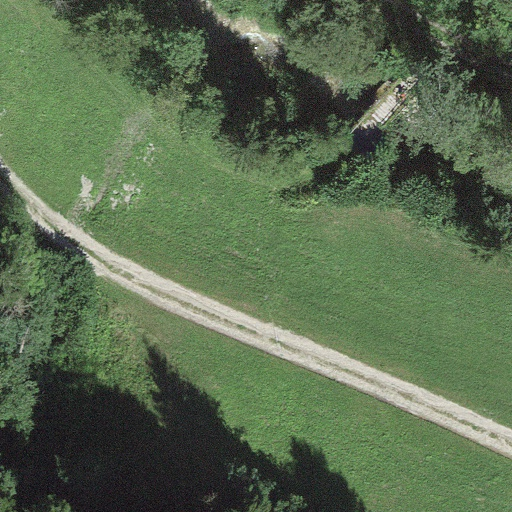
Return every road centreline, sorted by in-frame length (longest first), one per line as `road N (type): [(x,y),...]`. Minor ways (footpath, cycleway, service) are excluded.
road 1 (track): [(511,446),(153,287),(49,225),(0,180)]
road 2 (track): [(65,0),(170,107),(298,168),(332,164)]
